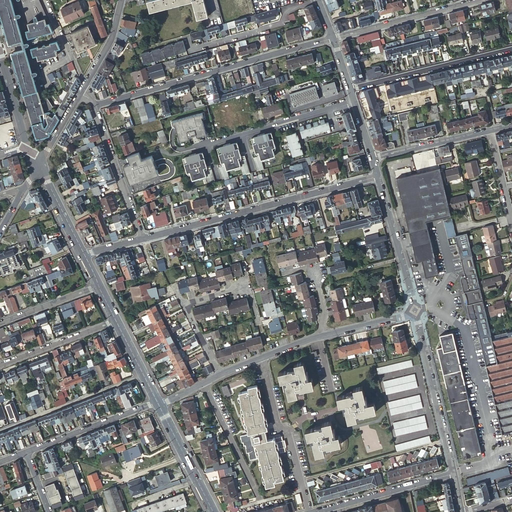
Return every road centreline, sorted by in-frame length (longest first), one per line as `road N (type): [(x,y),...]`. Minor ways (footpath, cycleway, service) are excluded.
road 1 (residential): [(93,105),(332,37)]
road 2 (residential): [(142,238),(377,176)]
road 3 (residential): [(416,311),(453,473)]
road 4 (residential): [(350,88),(511,48)]
road 5 (unclassified): [(439,305),(462,325),(494,452)]
road 6 (residential): [(262,359),(310,511)]
road 7 (residential): [(143,374),(0,430)]
road 8 (residential): [(332,37),(479,0)]
road 9 (unknown): [(445,439),(301,480)]
road 10 (residential): [(453,473),(315,511)]
road 11 (residential): [(142,238),(93,105)]
road 12 (residential): [(25,451),(157,401)]
road 13 (residential): [(377,176),(416,311)]
road 14 (residential): [(204,384),(260,499)]
road 15 (residential): [(115,321),(0,365)]
road 16 (residential): [(489,129),(372,157)]
